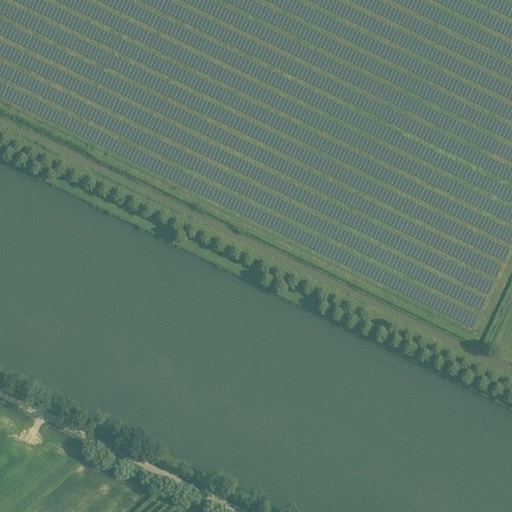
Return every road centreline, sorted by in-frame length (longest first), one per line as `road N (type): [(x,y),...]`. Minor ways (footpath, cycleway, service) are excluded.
road 1 (track): [(0,132),(511,379)]
road 2 (track): [(232,511),(0,399)]
